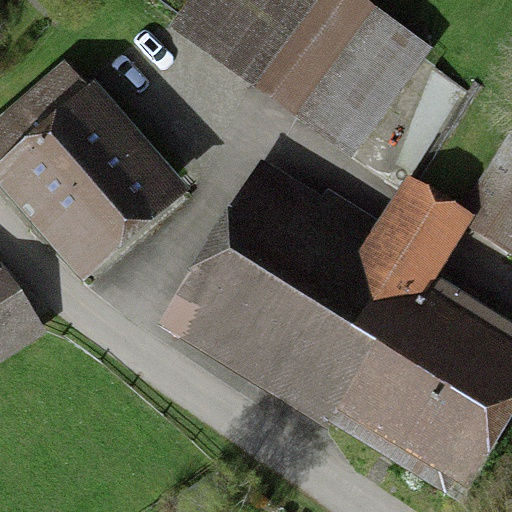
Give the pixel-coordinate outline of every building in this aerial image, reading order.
[(421,56),(341,0),(210,0),(187,33),(352,152),(421,56)] [(179,192),(89,82),(0,153),(0,192),(71,280),(179,192)] [(511,246),(511,155),(467,232),(507,255),(511,246)] [(367,267),(249,194),(179,307),(460,480),(511,395),(511,361),(429,309),(471,242),(410,199),(367,267)] [(0,359),(49,341),(10,240),(0,244),(0,359)]
